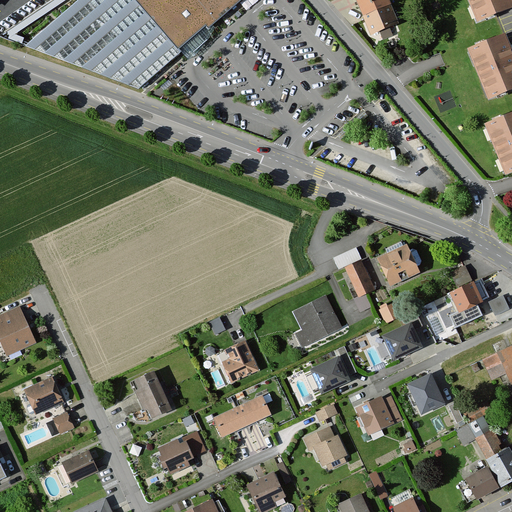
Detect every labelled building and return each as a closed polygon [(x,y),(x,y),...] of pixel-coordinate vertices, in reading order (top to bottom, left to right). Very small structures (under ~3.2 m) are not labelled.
[(243,0),(80,0),(28,46),(142,89),(163,71),(196,43),(243,0)] [(387,0),(356,0),(370,35),(398,24),(387,0)] [(509,0),(468,0),(477,20),(511,6),(509,0)] [(511,56),(503,35),(468,50),(488,98),(511,88),(511,56)] [(511,113),(486,124),(506,173),(511,170),(511,113)] [(404,251),(401,243),(387,249),(390,257),(380,261),(390,285),(419,273),(409,248),(404,251)] [(375,289),(361,259),(346,266),(355,286),(350,289),(354,298),(375,289)] [(466,267),(451,274),(457,286),(471,279),(466,267)] [(485,302),(475,281),(450,293),(456,305),(452,307),(456,315),(485,302)] [(504,293),(489,299),(495,314),(510,308),(504,293)] [(342,328),(326,296),(292,313),(307,345),(342,328)] [(392,305),(379,310),(384,322),(397,316),(392,305)] [(20,307),(0,315),(0,339),(8,356),(36,343),(20,307)] [(397,316),(384,322),(387,328),(400,323),(397,316)] [(209,324),(215,336),(225,331),(219,319),(209,324)] [(411,321),(382,334),(392,359),(422,346),(411,321)] [(260,370),(248,341),(227,350),(231,360),(225,363),(232,381),(260,370)] [(210,347),(206,350),(206,355),(210,358),(215,355),(214,350),(210,347)] [(511,349),(500,355),(511,381),(511,349)] [(340,355),(310,367),(321,393),(351,381),(340,355)] [(155,372),(134,381),(140,392),(136,394),(140,402),(167,390),(163,382),(160,383),(155,372)] [(432,376),(409,386),(422,414),(445,403),(432,376)] [(51,379),(27,392),(34,406),(29,409),(33,417),(63,403),(51,379)] [(167,390),(140,402),(144,412),(147,410),(152,421),(172,412),(167,399),(170,397),(167,390)] [(264,396),(215,419),(222,436),(272,413),(264,396)] [(383,399),(358,409),(368,434),(402,420),(400,414),(390,418),(383,399)] [(334,405),(317,413),(321,421),(338,414),(334,405)] [(66,414),(54,419),(61,435),(73,429),(66,414)] [(486,416),(470,425),(504,487),(511,483),(511,447),(511,446),(504,450),(486,416)] [(468,426),(457,432),(464,445),(475,439),(468,426)] [(336,437),(332,427),(305,439),(311,451),(316,449),(324,467),(328,465),(330,470),(346,463),(344,457),(349,454),(341,435),(336,437)] [(161,456),(157,457),(163,470),(167,468),(170,475),(189,466),(187,461),(193,459),(189,448),(192,447),(188,439),(199,435),(197,431),(182,438),(183,441),(179,443),(177,439),(157,447),(161,456)] [(407,441),(410,449),(417,446),(413,439),(407,441)] [(87,451),(63,462),(73,484),(97,473),(87,451)] [(286,460),(280,462),(285,481),(291,480),(286,460)] [(488,469),(459,485),(469,503),(498,487),(488,469)] [(276,472),(248,485),(258,508),(286,496),(276,472)] [(374,473),(370,475),(382,500),(386,498),(374,473)] [(368,511),(361,494),(341,503),(344,511),(368,511)] [(112,511),(106,499),(78,511),(112,511)] [(419,511),(413,499),(394,508),(395,511),(419,511)] [(212,500),(187,511),(224,511),(219,501),(214,503),(212,500)]
